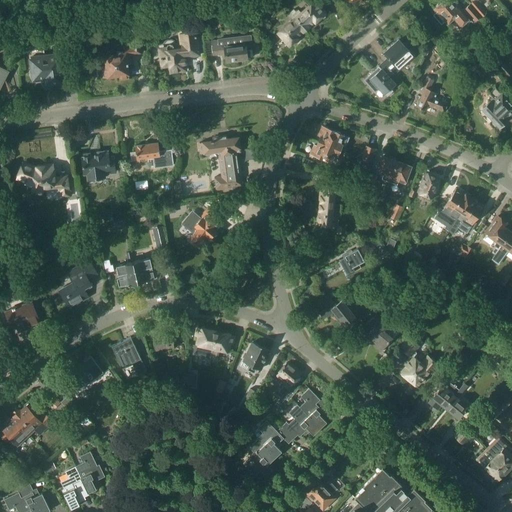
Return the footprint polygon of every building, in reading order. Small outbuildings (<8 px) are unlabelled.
[(460,26),(463,24),(464,24),(468,22),(467,20),(470,17),(463,9),(462,10),(453,0),(442,0),(443,1),(441,3),(438,3),(436,5),(436,7),(433,9),(435,12),(432,15),(441,24),(445,21),(448,24),(454,19),(460,26)] [(477,12),(480,17),(481,18),(487,12),(475,0),(466,0),(470,4),(477,12)] [(291,11),(307,29),(315,22),(316,23),(325,15),(312,1),(300,12),(298,9),(295,11),(293,9),(291,11)] [(477,12),(470,4),(464,9),(475,21),(480,17),(477,12)] [(307,29),(291,11),(287,15),(291,20),(278,33),(289,46),(298,38),(298,37),(307,29)] [(199,55),(197,41),(195,23),(179,25),(182,48),(174,49),(173,47),(173,46),(173,45),(172,45),(171,44),(170,44),(169,44),(168,44),(168,45),(167,45),(167,46),(166,47),(166,48),(167,50),(160,51),(162,64),(165,66),(169,66),(170,72),(183,70),(185,67),(185,64),(186,64),(187,63),(187,62),(187,61),(187,60),(186,59),(185,59),(185,58),(184,58),(184,57),(199,55)] [(214,55),(226,53),(226,61),(247,59),(247,58),(253,57),(252,50),(246,51),(245,45),(252,44),(251,36),(218,39),(219,41),(212,42),(214,55)] [(131,39),(133,51),(140,50),(139,38),(131,39)] [(389,58),(384,63),(392,72),(393,74),(414,56),(399,40),(384,53),(389,58)] [(104,77),(119,75),(119,79),(129,78),(128,64),(129,64),(131,64),(131,57),(131,50),(127,51),(127,49),(124,49),(125,51),(118,52),(118,54),(106,56),(107,65),(103,65),(104,77)] [(483,67),(489,62),(480,53),(470,62),(475,68),(480,64),(483,67)] [(64,83),(60,56),(41,58),(41,55),(31,56),(32,59),(30,60),(33,80),(45,79),(46,86),(64,83)] [(384,63),(364,80),(375,92),(380,89),(384,93),(395,84),(392,80),(396,76),(393,74),(392,72),(384,63)] [(510,81),(511,78),(511,71),(505,63),(499,68),(510,81)] [(416,107),(425,111),(428,105),(443,111),(447,103),(432,96),(434,92),(429,89),(434,77),(427,74),(420,90),(423,92),(416,107)] [(489,101),(482,108),(493,119),(489,123),(494,128),(498,124),(499,126),(508,118),(506,117),(511,111),(511,101),(511,102),(511,103),(506,98),(506,97),(501,92),(495,86),(489,92),(492,96),(488,100),(489,101)] [(318,143),(325,146),(326,144),(339,150),(342,145),(345,146),(349,138),(342,135),(341,133),(338,131),(336,132),(327,128),(322,126),(318,135),(321,136),(318,143)] [(227,135),(213,137),(213,140),(211,140),(211,141),(200,143),(201,153),(200,153),(201,157),(209,156),(209,152),(214,151),(215,152),(216,153),(219,153),(222,176),(215,177),(217,189),(243,185),(240,166),(238,166),(236,151),(241,150),(239,137),(227,139),(227,135)] [(136,152),(131,153),(132,160),(137,160),(147,159),(147,157),(153,156),(155,167),(173,165),(171,150),(159,151),(158,143),(135,146),(136,152)] [(325,146),(318,143),(317,145),(314,144),(310,153),(315,155),(325,159),(326,161),(328,162),(330,161),(332,162),(335,154),(337,155),(339,150),(326,144),(325,146)] [(363,160),(367,162),(371,163),(375,150),(375,149),(367,147),(363,160)] [(84,157),(81,157),(84,175),(87,174),(87,180),(105,178),(104,172),(115,170),(113,156),(109,157),(108,151),(100,152),(101,154),(90,156),(90,153),(84,154),(84,157)] [(385,192),(389,182),(397,161),(383,155),(375,176),(371,174),(367,185),(385,192)] [(397,161),(389,182),(397,184),(398,181),(405,183),(411,166),(397,161)] [(53,164),(45,165),(43,165),(38,165),(37,166),(35,167),(23,162),(17,179),(34,187),(33,189),(34,191),(39,193),(42,192),(44,188),(58,186),(59,197),(71,195),(70,192),(68,175),(57,176),(55,167),(54,167),(53,164)] [(353,176),(366,180),(367,180),(369,173),(368,173),(371,163),(367,162),(365,167),(364,167),(363,170),(355,168),(353,176)] [(431,200),(440,178),(427,173),(419,192),(421,193),(420,195),(431,200)] [(319,202),(333,204),(334,194),(341,194),(341,190),(355,191),(356,187),(358,187),(359,181),(345,180),(345,186),(342,186),(342,185),(321,184),(319,202)] [(450,231),(452,227),(451,226),(452,224),(470,196),(462,191),(461,192),(455,188),(444,207),(451,212),(448,216),(450,218),(444,227),(450,231)] [(452,224),(451,226),(452,227),(456,229),(458,227),(467,233),(468,230),(470,232),(474,225),(472,224),(483,206),(477,202),(478,202),(470,196),(452,224)] [(341,204),(333,204),(319,202),(317,224),(338,225),(339,211),(340,211),(341,204)] [(194,212),(184,224),(194,232),(189,238),(200,247),(204,241),(202,239),(206,234),(210,238),(216,231),(213,228),(217,224),(218,225),(223,219),(209,207),(204,213),(204,214),(201,218),(194,212)] [(401,210),(394,207),(390,217),(397,220),(401,210)] [(492,252),(495,254),(500,246),(511,230),(511,229),(506,226),(508,223),(507,221),(507,220),(501,216),(500,217),(498,215),(485,233),(490,236),(490,238),(493,239),(494,240),(494,241),(493,242),(494,245),(494,246),(495,247),(492,252)] [(511,230),(500,246),(495,254),(497,256),(504,248),(511,253),(511,230)] [(159,248),(167,246),(164,234),(156,236),(159,248)] [(387,250),(391,252),(396,241),(389,238),(385,248),(387,250)] [(387,250),(385,248),(378,241),(374,246),(383,255),(387,250)] [(462,242),(456,252),(462,256),(468,246),(462,242)] [(474,249),(468,246),(462,256),(468,259),(474,249)] [(359,263),(364,260),(358,248),(344,255),(345,257),(340,259),(348,275),(355,271),(355,270),(361,267),(359,263)] [(419,256),(409,250),(402,262),(411,270),(419,256)] [(133,261),(138,281),(157,277),(155,269),(153,270),(150,257),(133,261)] [(109,260),(104,261),(106,272),(114,271),(113,265),(111,265),(109,260)] [(97,274),(96,271),(91,261),(69,272),(73,281),(58,289),(68,307),(89,296),(84,288),(92,284),(89,278),(97,274)] [(119,286),(138,281),(133,261),(117,265),(119,277),(117,278),(119,286)] [(511,276),(507,273),(501,282),(507,286),(509,284),(511,279),(511,276)] [(323,318),(334,312),(345,325),(355,317),(346,306),(349,303),(345,298),(335,306),(334,304),(319,312),(323,318)] [(4,310),(10,326),(15,324),(18,330),(28,326),(29,328),(41,323),(32,300),(4,310)] [(391,337),(384,331),(388,325),(376,315),(365,324),(372,329),(368,335),(364,332),(353,341),(358,347),(368,339),(381,350),(391,337)] [(168,327),(168,334),(154,336),(155,350),(174,347),(174,345),(180,344),(178,326),(168,327)] [(197,344),(195,352),(204,354),(203,359),(210,360),(210,358),(216,331),(206,329),(205,328),(202,327),(200,328),(198,327),(196,336),(199,336),(197,344)] [(216,331),(210,358),(217,359),(219,349),(228,351),(230,343),(232,344),(234,335),(232,335),(231,333),(228,333),(226,333),(216,331)] [(137,336),(141,345),(145,342),(143,333),(137,336)] [(111,345),(121,367),(133,362),(138,375),(147,371),(131,336),(111,345)] [(414,350),(408,346),(414,339),(408,336),(405,340),(400,347),(411,355),(414,350)] [(243,360),(241,366),(248,369),(254,372),(257,366),(261,368),(269,351),(252,342),(243,360)] [(74,386),(78,391),(103,373),(91,356),(65,375),(70,381),(66,385),(70,389),(74,386)] [(435,362),(428,356),(421,364),(413,358),(401,372),(409,379),(409,381),(412,383),(414,383),(417,385),(429,370),(428,370),(435,362)] [(294,367),(287,362),(276,375),(285,383),(278,392),(282,395),(271,410),(277,415),(297,390),(291,385),(300,375),(292,369),(294,367)] [(220,380),(216,390),(223,392),(226,382),(220,380)] [(460,387),(464,382),(460,380),(451,392),(442,384),(432,397),(433,397),(428,402),(436,408),(439,403),(445,407),(461,387),(460,387)] [(461,387),(445,407),(458,418),(463,413),(464,414),(468,408),(457,398),(468,385),(464,382),(460,387),(461,387)] [(250,388),(242,402),(250,406),(258,392),(250,388)] [(300,406),(320,428),(327,422),(323,418),(327,415),(325,413),(330,407),(321,397),(320,399),(309,388),(300,396),(305,401),(300,406)] [(14,416),(15,417),(21,423),(19,424),(28,434),(34,428),(40,434),(52,422),(43,412),(39,416),(28,404),(21,412),(20,411),(14,416)] [(320,428),(300,406),(297,404),(290,411),(296,417),(289,424),(286,421),(282,426),(294,439),(298,434),(300,436),(308,429),(313,435),(320,428)] [(72,416),(67,420),(80,436),(85,432),(72,416)] [(15,417),(3,428),(4,430),(0,433),(6,440),(7,439),(12,444),(15,441),(17,444),(18,444),(18,445),(19,445),(20,445),(21,445),(22,445),(23,444),(23,443),(24,443),(24,442),(24,441),(24,440),(23,439),(23,438),(28,434),(19,424),(21,423),(15,417)] [(87,417),(80,423),(86,431),(94,424),(87,417)] [(294,439),(282,426),(277,431),(266,420),(259,426),(264,431),(256,438),(257,440),(275,458),(282,451),(276,445),(283,438),(288,443),(294,439)] [(454,437),(463,445),(472,435),(463,427),(454,437)] [(363,428),(358,432),(363,437),(368,432),(363,428)] [(489,445),(486,449),(508,470),(511,465),(511,454),(508,451),(511,448),(501,439),(493,447),(490,445),(489,445)] [(255,475),(260,471),(266,477),(273,470),(267,465),(275,458),(257,440),(251,446),(255,450),(247,458),(248,458),(243,463),(255,475)] [(484,455),(478,461),(488,471),(486,473),(491,479),(494,476),(498,480),(508,470),(486,449),(482,453),(484,455)] [(75,466),(87,492),(88,493),(97,489),(94,484),(99,482),(98,480),(105,476),(99,464),(97,465),(90,451),(82,455),(85,462),(75,466)] [(26,462),(27,462),(28,463),(28,464),(29,464),(30,465),(31,465),(32,466),(33,466),(34,466),(35,466),(36,466),(38,466),(39,466),(31,457),(26,462)] [(56,468),(52,459),(43,467),(45,473),(56,468)] [(87,492),(75,466),(67,470),(70,477),(60,481),(64,489),(62,490),(71,509),(79,505),(76,498),(87,492)] [(427,511),(432,507),(424,499),(425,498),(414,486),(407,492),(402,487),(403,486),(391,474),(390,474),(382,467),(362,486),(364,488),(354,498),(362,506),(356,511),(354,509),(351,511),(427,511)] [(325,485),(318,477),(304,491),(307,495),(306,496),(312,502),(313,501),(323,511),(337,498),(333,493),(338,489),(329,480),(325,485)] [(18,511),(24,511),(46,502),(42,493),(40,494),(37,488),(33,490),(30,483),(29,484),(17,490),(18,492),(4,499),(8,508),(15,505),(18,511)] [(46,502),(24,511),(45,511),(50,510),(46,502)]
